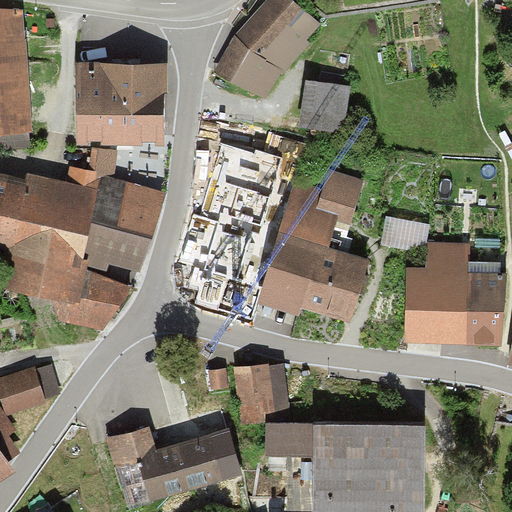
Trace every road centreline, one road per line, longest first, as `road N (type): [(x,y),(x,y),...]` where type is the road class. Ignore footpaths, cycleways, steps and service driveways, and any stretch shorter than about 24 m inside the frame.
road 1 (residential): [(511,381),(298,353),(229,337),(154,306)]
road 2 (residential): [(191,2),(190,156),(154,306)]
road 3 (residential): [(154,306),(105,352),(0,499)]
road 4 (unknown): [(190,156),(49,150)]
